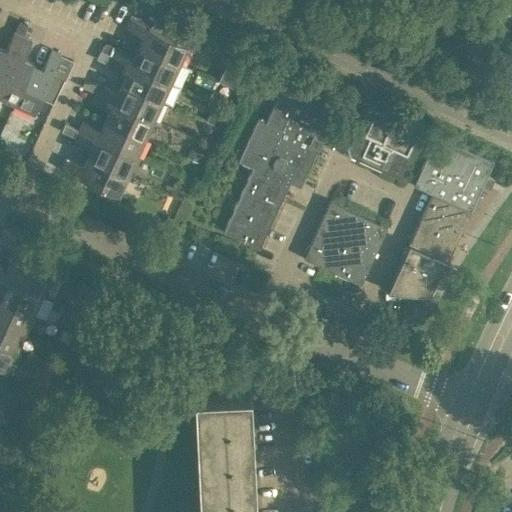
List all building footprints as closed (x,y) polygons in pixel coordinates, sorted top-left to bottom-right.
[(144,35),(139,44),(179,63),(188,44),(130,17),(126,26),(144,35)] [(28,22),(20,19),(14,31),(22,35),(28,22)] [(6,49),(0,46),(0,84),(23,35),(22,35),(14,31),(6,49)] [(0,94),(15,101),(34,61),(23,57),(31,39),(23,35),(0,84),(0,94)] [(101,50),(112,55),(116,46),(109,42),(104,45),(101,50)] [(170,82),(179,63),(139,44),(135,54),(116,46),(112,55),(170,82)] [(43,66),(34,61),(15,101),(34,110),(41,95),(52,101),(63,77),(52,72),(61,53),(51,48),(43,66)] [(161,100),(170,82),(112,55),(101,50),(98,58),(105,61),(106,59),(110,60),(108,63),(126,72),(121,82),(161,100)] [(232,86),(235,80),(220,72),(217,78),(232,86)] [(81,85),(95,92),(153,118),(161,100),(121,82),(117,91),(99,83),(83,81),(81,85)] [(313,102),(281,87),(266,120),(258,116),(238,160),(252,166),(222,231),(258,247),(289,181),(293,183),(295,179),(300,181),(320,138),(311,134),(321,112),(311,107),(313,102)] [(144,137),(153,118),(95,92),(91,100),(109,109),(104,119),(144,137)] [(213,105),(206,121),(215,125),(223,109),(213,105)] [(423,131),(371,108),(366,109),(348,148),(351,155),(401,178),(423,131)] [(78,129),(136,156),(144,137),(104,119),(100,128),(82,120),(78,129)] [(215,126),(206,121),(202,129),(212,134),(215,126)] [(78,130),(64,123),(60,131),(74,138),(78,130)] [(127,174),(136,156),(78,129),(78,130),(74,138),(92,146),(87,156),(127,174)] [(414,184),(432,192),(470,210),(482,184),(487,186),(491,177),(487,175),(494,161),(437,134),(414,184)] [(12,142),(0,136),(0,149),(7,153),(12,142)] [(191,146),(186,156),(198,162),(203,152),(191,146)] [(60,167),(118,194),(127,174),(87,156),(82,166),(65,157),(60,167)] [(432,192),(408,242),(386,290),(411,292),(412,288),(430,296),(442,270),(441,270),(446,259),(447,259),(470,210),(432,192)] [(304,257),(319,264),(361,283),(387,226),(330,201),(304,257)] [(0,240),(14,247),(9,256),(49,275),(58,256),(0,229),(0,240)] [(0,275),(40,294),(49,275),(9,256),(5,266),(0,263),(0,275)] [(0,297),(32,312),(40,294),(0,275),(0,297)] [(88,306),(93,295),(87,292),(82,303),(88,306)] [(0,319),(23,331),(32,312),(0,297),(0,319)] [(84,314),(76,310),(71,322),(79,325),(79,326),(85,314),(84,314)] [(0,342),(14,349),(23,331),(0,319),(0,342)] [(0,365),(6,368),(14,349),(0,342),(0,365)] [(44,364),(38,376),(53,383),(58,370),(44,364)] [(22,390),(8,383),(0,399),(0,403),(12,409),(13,410),(22,390)] [(249,390),(193,393),(193,395),(199,395),(204,511),(249,511),(243,393),(249,393),(249,390)] [(13,417),(2,412),(0,416),(0,422),(8,427),(13,417)]
